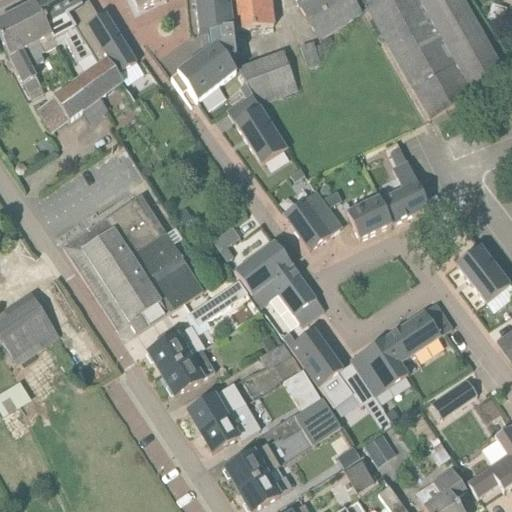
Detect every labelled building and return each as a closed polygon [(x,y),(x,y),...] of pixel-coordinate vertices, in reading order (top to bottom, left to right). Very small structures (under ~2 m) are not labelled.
[(77,66),(90,58),(67,18),(80,8),(76,0),(55,0),(50,3),(35,10),(54,51),(57,49),(54,45),(67,38),(69,43),(66,45),(77,66)] [(159,2),(158,0),(132,0),(138,12),(159,2)] [(196,107),(236,78),(230,35),(234,35),(229,0),(193,0),(198,39),(208,38),(210,55),(171,84),(182,99),(188,94),(196,107)] [(229,0),(234,35),(273,30),(269,0),(229,0)] [(319,43),(362,17),(351,0),(302,0),(296,4),(319,43)] [(352,0),(358,9),(367,3),(364,0),(352,0)] [(430,122),(507,79),(461,0),(379,0),(365,8),(373,21),(430,122)] [(98,70),(106,64),(116,79),(136,67),(105,18),(99,22),(88,5),(81,9),(80,8),(67,18),(90,58),(98,70)] [(40,58),(54,51),(35,10),(0,26),(0,37),(27,96),(39,90),(31,72),(44,66),(40,58)] [(312,45),(299,49),(307,71),(321,66),(318,59),(325,56),(321,46),(313,49),(312,45)] [(98,103),(121,87),(116,79),(106,64),(98,70),(74,87),(89,110),(98,103)] [(52,137),(69,124),(81,116),(89,110),(74,87),(36,114),(52,137)] [(239,93),(245,103),(252,99),(245,88),(239,93)] [(245,103),(227,115),(261,169),(285,153),(258,110),(257,109),(252,99),(245,103)] [(98,103),(89,110),(81,116),(89,127),(106,115),(98,103)] [(22,167),(16,168),(14,174),(18,178),(24,177),(26,171),(22,167)] [(407,167),(392,174),(400,191),(378,202),(391,229),(428,211),(407,167)] [(290,179),(294,186),(303,179),(299,173),(290,179)] [(283,220),(308,255),(341,232),(315,196),(283,220)] [(63,252),(118,335),(129,327),(136,338),(202,294),(164,237),(164,236),(140,200),(63,252)] [(329,214),(340,206),(336,200),(324,208),(329,214)] [(346,217),(359,244),(391,229),(378,202),(346,217)] [(164,205),(154,208),(165,236),(175,233),(164,205)] [(193,223),(185,210),(171,219),(179,232),(193,223)] [(232,232),(213,246),(227,266),(233,261),(226,252),(239,242),(232,232)] [(291,270),(274,246),(234,275),(251,299),(291,270)] [(486,308),(509,290),(479,251),(456,269),(486,308)] [(277,300),(300,331),(323,314),(291,270),(251,299),(260,312),(277,300)] [(197,329),(230,306),(223,295),(189,318),(197,329)] [(0,341),(17,367),(58,339),(31,300),(0,320),(0,341)] [(400,367),(452,333),(435,308),(383,342),(400,367)] [(188,332),(148,357),(149,358),(162,378),(189,362),(189,361),(183,351),(195,343),(188,332)] [(511,333),(497,343),(510,363),(511,362),(511,333)] [(350,364),(340,371),(313,334),(295,347),(289,351),(316,388),(332,412),(352,399),(360,411),(375,400),(350,364)] [(282,341),(289,351),(295,347),(289,337),(282,341)] [(260,346),(267,356),(275,351),(269,341),(260,346)] [(383,342),(350,364),(375,400),(407,379),(400,367),(383,342)] [(274,372),(281,383),(300,373),(292,359),(291,360),(283,347),(275,351),(267,356),(259,360),(268,375),(274,372)] [(189,362),(162,378),(174,399),(173,399),(174,401),(215,376),(201,354),(189,361),(189,362)] [(283,385),(291,398),(310,387),(302,374),(283,385)] [(478,399),(466,383),(443,399),(454,415),(478,399)] [(30,403),(20,386),(0,398),(0,417),(1,420),(30,403)] [(200,436),(239,413),(243,410),(238,402),(234,404),(227,392),(187,416),(188,418),(189,417),(200,436)] [(312,450),(341,432),(323,403),(294,421),(312,450)] [(392,411),(384,417),(391,426),(398,420),(392,411)] [(251,433),(239,413),(200,436),(212,455),(211,456),(212,457),(239,441),(238,441),(251,433)] [(381,436),(391,429),(382,416),(372,423),(381,436)] [(466,486),(478,503),(505,484),(510,491),(511,489),(511,431),(510,429),(493,440),(506,459),(466,486)] [(395,459),(381,439),(364,451),(377,470),(395,459)] [(431,446),(433,450),(440,446),(437,442),(431,446)] [(265,449),(225,473),(226,474),(239,494),(266,478),(279,470),(278,470),(288,464),(275,444),(266,449),(265,449)] [(431,455),(440,469),(450,462),(441,448),(431,455)] [(337,463),(343,473),(361,462),(354,452),(337,463)] [(353,484),(368,476),(361,465),(347,473),(353,484)] [(459,511),(454,503),(467,495),(452,472),(431,487),(440,500),(423,511),(459,511)] [(273,488),(266,478),(239,494),(249,511),(259,511),(279,500),(279,499),(292,492),(285,481),(273,488)] [(387,511),(403,511),(388,491),(378,499),(387,511)]
